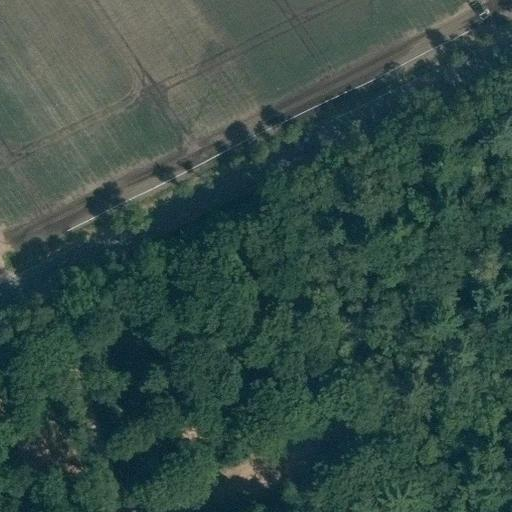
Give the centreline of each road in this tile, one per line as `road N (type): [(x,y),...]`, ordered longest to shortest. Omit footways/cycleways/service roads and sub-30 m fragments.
road 1 (tertiary): [(0,297),(511,44)]
road 2 (track): [(104,511),(56,358)]
